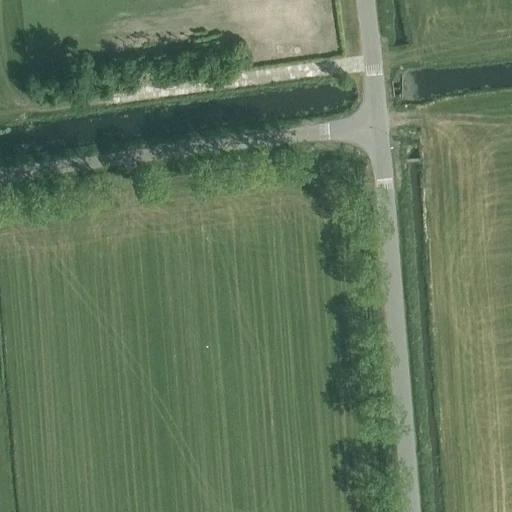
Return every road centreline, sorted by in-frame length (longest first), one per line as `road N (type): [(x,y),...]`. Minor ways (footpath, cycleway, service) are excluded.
road 1 (unclassified): [(411,511),(379,130)]
road 2 (unclassified): [(0,176),(379,130)]
road 3 (unclassified): [(379,130),(363,0)]
